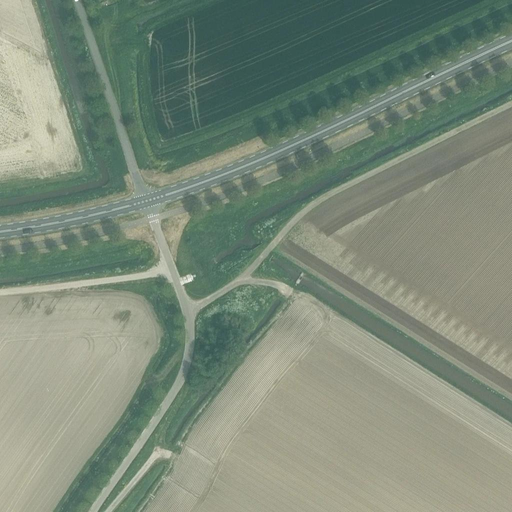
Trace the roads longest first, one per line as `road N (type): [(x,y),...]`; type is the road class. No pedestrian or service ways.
road 1 (primary): [(146,201),(250,165),(511,44)]
road 2 (track): [(187,312),(238,281),(307,208),(511,105)]
road 3 (unclassified): [(88,511),(185,369),(189,318),(146,201)]
road 4 (unclassified): [(146,201),(74,0)]
road 5 (primary): [(0,232),(146,201)]
